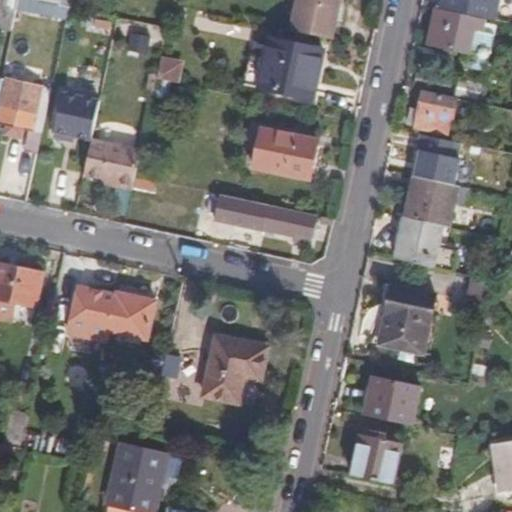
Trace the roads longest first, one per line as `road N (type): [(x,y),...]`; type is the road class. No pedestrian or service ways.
road 1 (residential): [(335,290),(0,218)]
road 2 (residential): [(335,290),(396,0)]
road 3 (residential): [(286,511),(335,290)]
